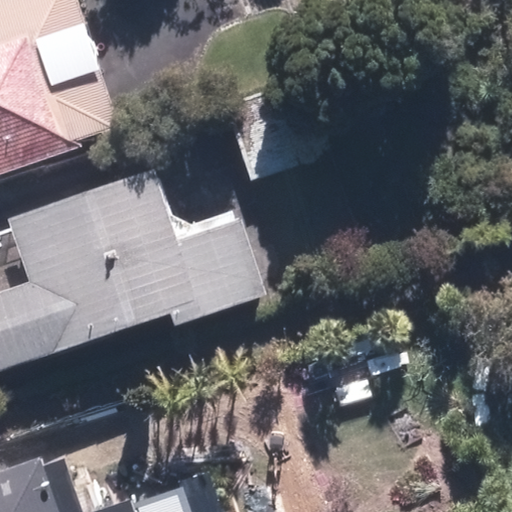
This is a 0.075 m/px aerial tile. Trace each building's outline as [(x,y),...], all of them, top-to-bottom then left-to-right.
[(0,0),(0,175),(79,150),(77,143),(116,131),(73,0),(0,0)] [(224,110),(246,179),(296,163),(274,94),(224,110)] [(0,292),(0,367),(163,315),(167,328),(258,299),(234,222),(168,243),(147,176),(3,221),(24,285),(0,292)] [(338,361),(306,370),(321,426),(353,418),(338,361)] [(0,511),(130,511),(126,500),(92,511),(79,511),(61,459),(38,467),(35,460),(0,472),(0,511)] [(188,511),(180,488),(136,503),(138,511),(188,511)]
